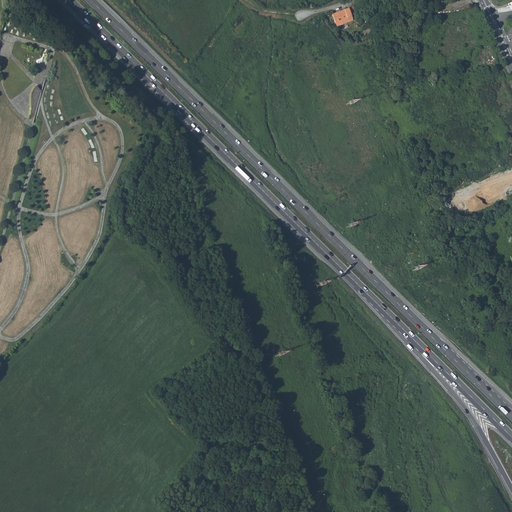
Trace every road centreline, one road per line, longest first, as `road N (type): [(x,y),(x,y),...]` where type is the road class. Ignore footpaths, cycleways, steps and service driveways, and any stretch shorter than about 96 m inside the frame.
road 1 (trunk): [(511,416),(90,0)]
road 2 (trunk): [(68,0),(423,349)]
road 3 (trunk): [(423,349),(511,489)]
road 4 (trunk): [(423,349),(511,437)]
